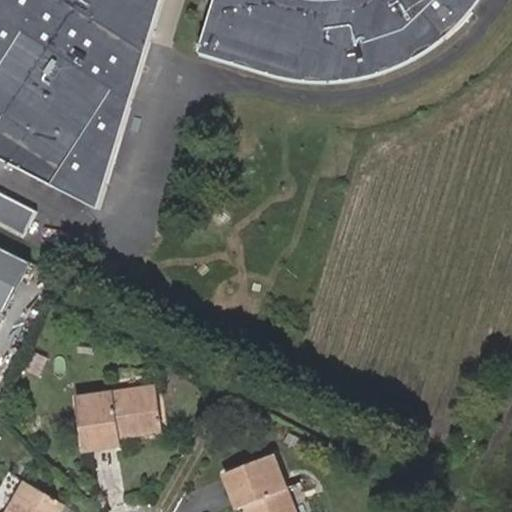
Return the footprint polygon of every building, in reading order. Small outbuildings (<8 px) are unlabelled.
[(18,0),(0,29),(0,141),(6,133),(18,141),(5,161),(54,188),(64,171),(70,175),(60,191),(87,204),(94,191),(105,197),(133,102),(116,93),(125,78),(139,85),(164,0),(18,0)] [(0,0),(0,29),(18,0),(0,0)] [(359,0),(356,1),(345,4),(333,5),(319,5),(307,3),(296,0),(235,0),(230,20),(213,14),(200,54),(204,55),(204,52),(236,63),(235,66),(238,67),(239,63),(271,73),(270,76),(272,77),(274,74),(304,81),(305,81),(304,84),(308,84),(308,81),(317,82),(326,82),(333,82),(344,81),(345,84),(348,84),(347,81),(365,78),(377,75),(378,78),(380,77),(380,75),(390,71),(397,68),(412,61),(414,64),(417,62),(416,60),(444,41),(446,43),(462,28),(472,17),(482,3),(484,0),(359,0)] [(217,0),(213,14),(230,20),(235,0),(217,0)] [(133,102),(139,85),(125,78),(116,93),(133,102)] [(6,133),(0,141),(0,158),(5,161),(18,141),(6,133)] [(54,188),(60,191),(70,175),(64,171),(54,188)] [(100,212),(105,197),(94,191),(87,204),(93,208),(100,212)] [(0,309),(9,314),(38,261),(0,242),(0,309)] [(164,431),(157,388),(79,398),(86,450),(122,445),(121,438),(164,431)] [(248,511),(297,511),(275,454),(226,474),(239,508),(246,505),(248,511)] [(59,511),(64,505),(26,483),(9,511),(59,511)]
